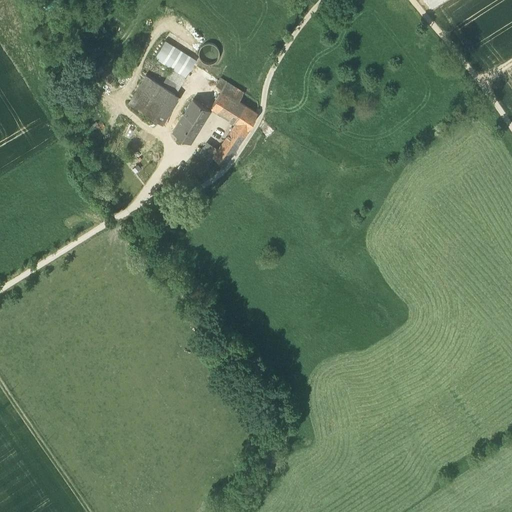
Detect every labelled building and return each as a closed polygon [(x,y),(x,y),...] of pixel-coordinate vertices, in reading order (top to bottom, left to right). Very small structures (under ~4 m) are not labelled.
[(155,59),(171,70),(185,78),(195,59),(166,41),(155,59)] [(219,57),(219,53),(218,49),(216,46),(213,44),(209,43),(205,44),(202,46),(199,50),(199,54),(199,58),(202,61),(205,63),(209,64),(213,63),(216,61),(219,57)] [(185,78),(171,70),(161,86),(175,95),(185,78)] [(179,97),(175,95),(161,86),(144,76),(127,104),(162,125),(179,97)] [(226,82),(220,79),(216,86),(221,90),(226,82)] [(244,93),(226,82),(221,90),(220,91),(238,102),(244,93)] [(236,123),(219,151),(214,158),(224,163),(254,119),(257,114),(238,102),(220,91),(211,107),(236,123)] [(211,111),(192,101),(174,133),(192,144),(211,111)] [(219,151),(207,143),(197,158),(209,166),(214,158),(219,151)]
